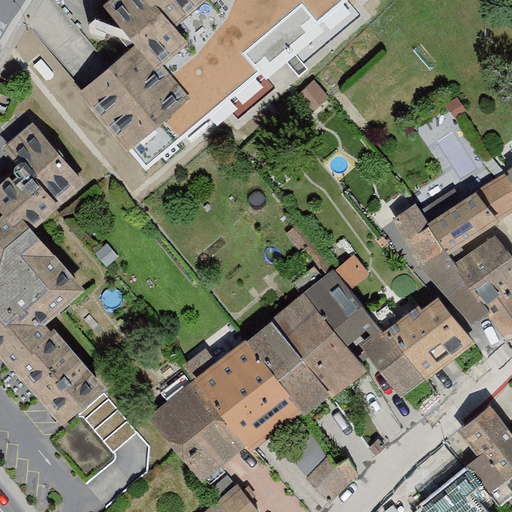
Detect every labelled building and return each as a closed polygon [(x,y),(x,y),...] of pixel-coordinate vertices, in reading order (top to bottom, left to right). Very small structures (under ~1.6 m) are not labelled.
[(133,41),(77,87),(138,160),(166,137),(158,124),(187,93),(161,61),(189,39),(174,19),(198,0),(104,0),(101,2),(133,41)] [(327,105),(312,87),(295,101),(310,119),(327,105)] [(87,189),(35,129),(1,157),(16,175),(0,189),(0,213),(7,222),(0,228),(0,356),(68,435),(115,395),(55,327),(90,297),(37,233),(87,189)] [(455,130),(444,138),(453,150),(464,142),(455,130)] [(511,181),(510,179),(481,198),(501,227),(511,220),(511,181)] [(481,198),(432,231),(452,260),(501,227),(481,198)] [(432,231),(416,210),(393,225),(422,273),(475,331),(489,320),(457,271),(452,260),(432,231)] [(511,263),(496,245),(457,271),(489,320),(504,344),(511,337),(511,263)] [(354,263),(302,301),(349,353),(369,337),(373,343),(362,352),(404,404),(427,386),(386,337),(352,295),(369,282),(354,263)] [(386,337),(427,386),(479,347),(438,298),(386,337)] [(302,301),(272,325),(274,328),(334,401),(366,373),(349,353),(302,301)] [(274,328),(248,349),(306,422),(334,401),(274,328)] [(243,343),(189,384),(194,389),(246,454),(254,464),(306,422),(248,349),(243,343)] [(194,389),(152,424),(205,488),(246,454),(194,389)] [(483,459),(467,471),(492,502),(499,511),(502,511),(511,504),(511,439),(493,416),(466,438),(483,459)] [(337,472),(330,464),(308,485),(332,506),(358,480),(349,466),(337,472)] [(431,469),(404,491),(420,511),(479,511),(492,502),(467,471),(446,488),(431,469)] [(213,511),(256,511),(237,491),(213,511)]
